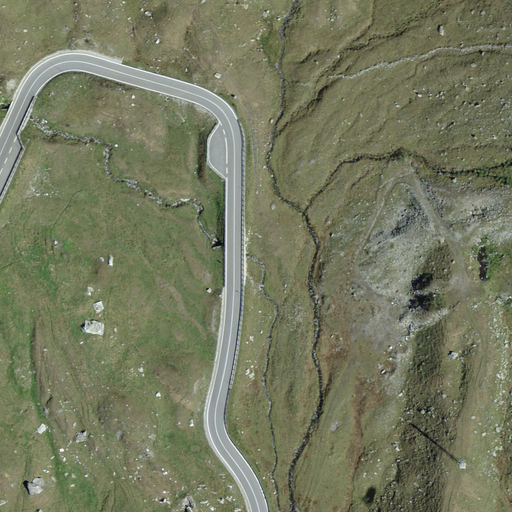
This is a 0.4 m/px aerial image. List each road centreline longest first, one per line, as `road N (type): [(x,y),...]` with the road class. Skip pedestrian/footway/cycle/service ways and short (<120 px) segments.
road 1 (tertiary): [(0,148),(39,76),(56,64),(81,61),(225,112),(239,165),(238,269),(217,422),(260,511)]
road 2 (track): [(303,511),(323,427),(357,345),(346,277),(384,191),(395,178),(413,179),(459,252),(472,302)]
